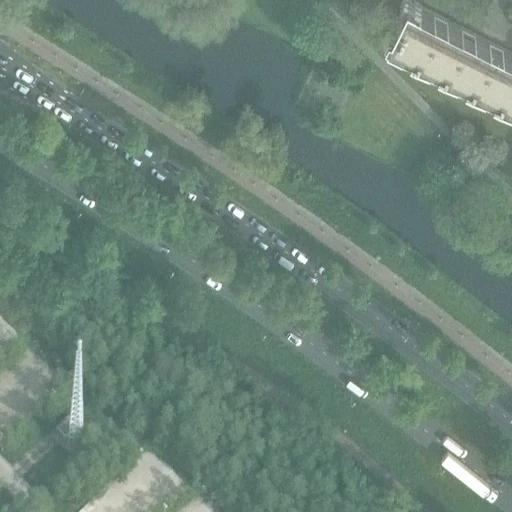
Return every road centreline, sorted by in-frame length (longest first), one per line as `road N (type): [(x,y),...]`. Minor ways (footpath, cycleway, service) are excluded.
road 1 (primary): [(0,137),(215,273),(511,498)]
road 2 (primary): [(511,417),(253,226),(0,70)]
